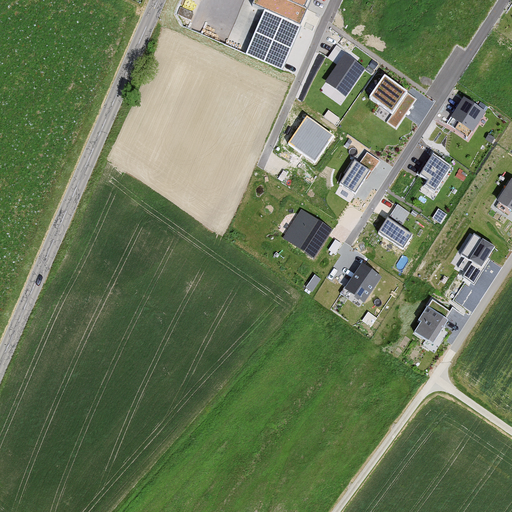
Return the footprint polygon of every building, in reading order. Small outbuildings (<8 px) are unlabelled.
[(299,28),(311,0),(255,0),(252,8),(299,28)] [(365,71),(344,57),(325,85),(346,99),(365,71)] [(416,100),(385,78),(369,100),(392,116),(386,124),(396,130),(416,100)] [(486,113),(463,98),(448,121),(472,135),(486,113)] [(333,135),(307,117),(288,144),(315,162),(333,135)] [(380,162),(367,153),(361,163),(374,171),(380,162)] [(450,170),(433,159),(420,178),(428,183),(425,188),(435,194),(450,170)] [(355,163),(339,186),(355,197),(371,174),(355,163)] [(511,182),(511,183),(497,205),(497,206),(510,214),(511,214),(511,182)] [(410,213),(397,205),(389,218),(401,225),(410,213)] [(285,237),(284,240),(313,259),(331,231),(302,212),(296,221),(285,237)] [(387,220),(378,235),(382,238),(402,250),(403,250),(412,235),(387,220)] [(491,249),(469,235),(450,264),(472,278),(491,249)] [(342,245),(335,241),(328,251),(335,255),(342,245)] [(382,279),(363,266),(345,292),(364,305),(382,279)] [(450,314),(432,302),(419,323),(421,325),(415,335),(433,346),(448,322),(445,321),(450,314)]
